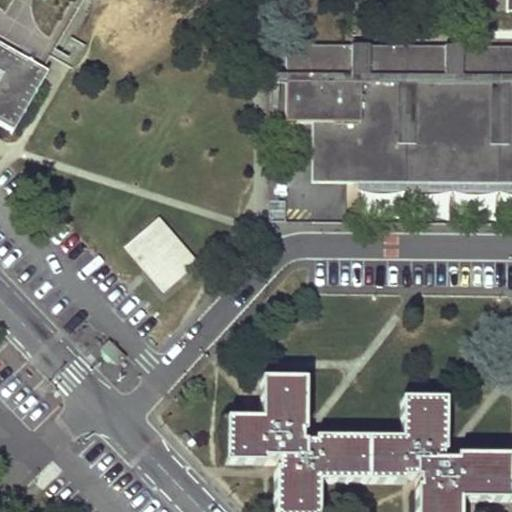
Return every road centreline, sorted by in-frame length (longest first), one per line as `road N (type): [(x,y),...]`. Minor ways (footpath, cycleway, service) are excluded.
road 1 (residential): [(119,422),(282,249),(511,247)]
road 2 (tertiary): [(96,400),(0,299)]
road 3 (residential): [(96,400),(0,490)]
road 4 (tertiary): [(206,511),(119,422)]
